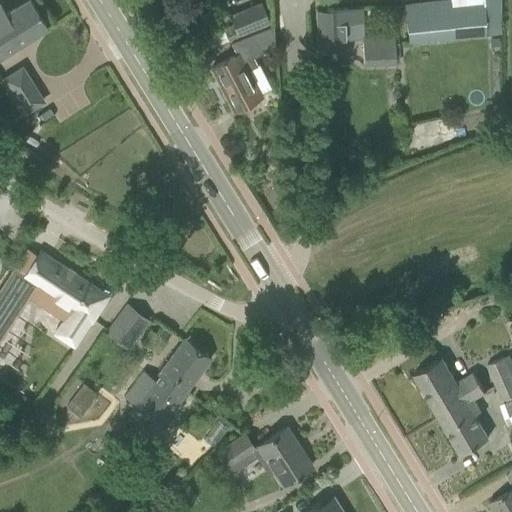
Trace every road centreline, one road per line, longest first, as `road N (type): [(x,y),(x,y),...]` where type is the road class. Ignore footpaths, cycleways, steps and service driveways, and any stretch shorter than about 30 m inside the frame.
road 1 (residential): [(281,298),(253,316),(237,315),(0,178)]
road 2 (tertiary): [(264,270),(99,0)]
road 3 (residential): [(292,0),(300,243),(264,270)]
road 4 (tertiary): [(418,511),(281,298)]
